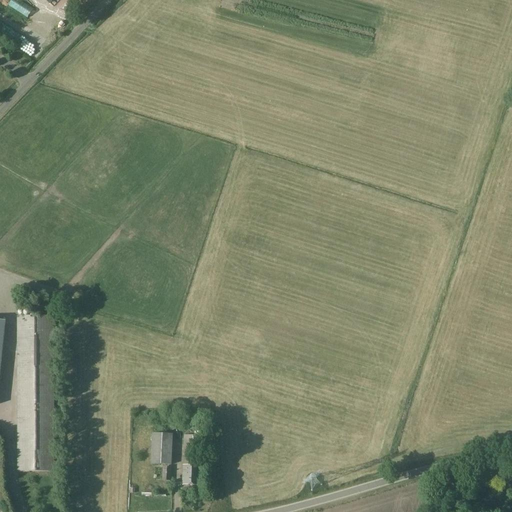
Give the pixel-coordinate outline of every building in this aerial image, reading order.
[(17,472),(40,472),(50,472),(54,472),(54,317),(48,317),(17,317),(17,469),(17,472)] [(160,429),(200,431),(201,431),(201,421),(160,420),(160,429)] [(171,465),(172,435),(152,434),(151,464),(171,465)] [(184,436),(183,455),(202,456),(202,437),(184,436)] [(200,486),(200,485),(201,466),(183,466),(182,485),(200,486)] [(162,480),(171,481),(171,468),(162,468),(162,480)]
